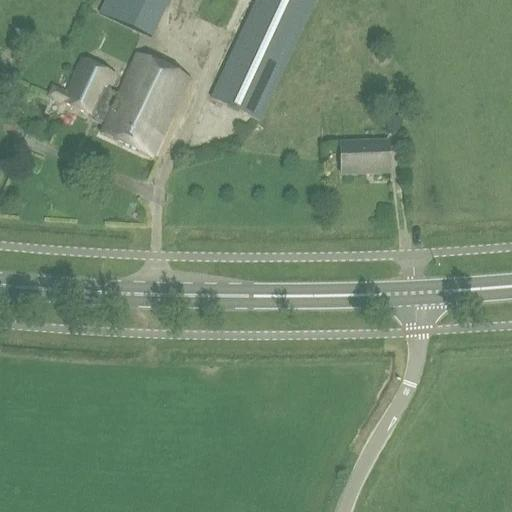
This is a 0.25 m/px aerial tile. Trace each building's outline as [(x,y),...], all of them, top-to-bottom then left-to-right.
[(12,0),(11,5),(57,14),(54,24),(70,28),(76,0),(12,0)] [(106,0),(100,14),(151,38),(169,0),(106,0)] [(190,0),(186,10),(210,19),(217,0),(190,0)] [(256,0),(210,99),(259,122),(315,0),(256,0)] [(120,51),(131,31),(106,18),(95,38),(120,51)] [(82,62),(67,93),(51,86),(46,99),(61,106),(61,104),(104,125),(99,136),(151,161),(189,82),(137,58),(119,95),(106,89),(112,77),(82,62)] [(341,176),(389,174),(388,142),(340,144),(341,176)]
